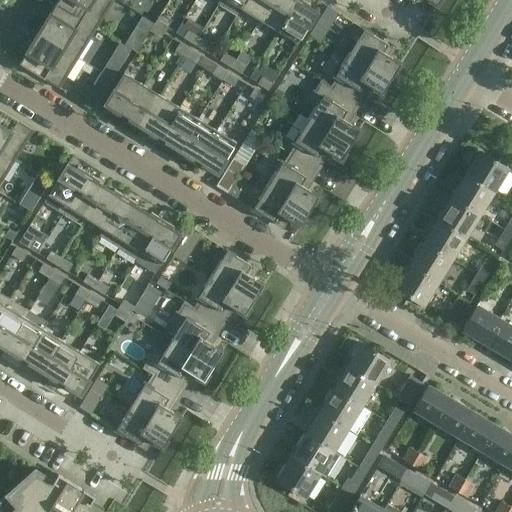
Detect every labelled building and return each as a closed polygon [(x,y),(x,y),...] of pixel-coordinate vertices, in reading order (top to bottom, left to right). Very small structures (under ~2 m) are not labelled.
[(94,28),(111,0),(57,0),(56,4),(94,28)] [(220,0),(218,5),(236,16),(245,0),(220,0)] [(259,21),(271,0),(245,0),(236,16),(237,17),(241,10),(259,21)] [(271,0),(259,21),(277,32),(296,0),(271,0)] [(301,0),(296,0),(277,32),(296,44),(315,13),(307,8),(309,5),(301,0)] [(76,57),(94,28),(56,4),(37,33),(76,57)] [(338,14),(326,7),(309,35),(320,42),(338,14)] [(154,23),(164,31),(169,23),(158,17),(154,23)] [(164,31),(154,23),(149,31),(160,38),(164,31)] [(390,79),(400,63),(387,56),(392,48),(363,29),(348,53),(390,79)] [(193,45),(198,37),(187,30),(182,38),(193,45)] [(18,64),(59,89),(60,88),(58,86),(76,57),(37,33),(18,64)] [(198,37),(193,45),(204,51),(208,44),(198,37)] [(185,57),(190,50),(179,43),(174,51),(185,57)] [(190,50),(185,57),(196,64),(200,56),(190,50)] [(230,67),(234,60),(224,53),(219,61),(230,67)] [(381,94),(390,79),(348,53),(334,76),(337,78),(332,87),(331,88),(353,101),(359,92),(363,94),(368,86),(381,94)] [(234,60),(230,67),(240,74),(245,67),(234,60)] [(92,68),(84,64),(81,70),(88,74),(92,68)] [(106,64),(101,73),(112,79),(117,71),(106,64)] [(222,80),(227,73),(216,66),(211,73),(222,80)] [(121,119),(142,85),(123,73),(104,104),(112,109),(110,112),(121,119)] [(227,73),(222,80),(233,87),(237,79),(227,73)] [(272,83),(261,77),(256,84),(267,91),(272,83)] [(349,145),(359,130),(346,122),(351,114),(347,111),(353,101),(331,88),(332,87),(320,80),(308,100),(316,105),(307,119),(349,145)] [(161,96),(142,85),(121,119),(132,126),(134,123),(142,127),(161,96)] [(264,96),(253,89),(249,97),(259,103),(264,96)] [(82,101),(94,108),(99,100),(88,93),(82,101)] [(179,108),(161,96),(142,127),(149,132),(147,135),(158,142),(179,108)] [(197,119),(179,108),(158,142),(169,149),(171,146),(178,150),(197,119)] [(0,110),(0,152),(12,160),(30,131),(33,133),(34,131),(0,110)] [(216,131),(197,119),(178,150),(186,155),(184,158),(195,165),(216,131)] [(340,160),(349,145),(307,119),(293,142),(296,145),(290,154),(312,168),(318,158),(322,161),(327,153),(340,160)] [(216,131),(195,165),(206,171),(208,168),(216,174),(235,143),(216,131)] [(463,175),(493,192),(508,169),(478,151),(463,175)] [(0,152),(0,180),(12,160),(0,152)] [(308,211),(317,196),(305,188),(310,180),(305,177),(312,168),(290,154),(284,164),(281,162),(266,185),(308,211)] [(245,165),(233,158),(226,169),(215,186),(227,194),(245,165)] [(62,214),(88,173),(77,167),(75,170),(66,165),(43,202),(62,214)] [(62,214),(81,226),(104,188),(97,183),(99,180),(88,173),(62,214)] [(463,175),(450,197),(480,216),(493,192),(463,175)] [(252,209),(281,227),(286,219),(299,227),(308,211),(266,185),(252,209)] [(99,237),(124,196),(113,189),(111,192),(104,188),(81,226),(82,226),(86,220),(102,229),(98,236),(99,237)] [(99,237),(117,248),(141,211),(133,206),(135,203),(124,196),(99,237)] [(24,197),(19,205),(30,211),(34,204),(29,200),(24,197)] [(466,238),(480,216),(450,197),(436,220),(466,238)] [(117,248),(136,260),(161,219),(150,212),(148,215),(141,211),(117,248)] [(511,215),(503,230),(511,235),(511,234),(511,215)] [(137,260),(135,263),(153,275),(159,265),(179,234),(170,229),(172,226),(161,219),(136,260),(137,260)] [(436,220),(422,242),(431,248),(452,261),(466,238),(436,220)] [(189,228),(172,256),(183,263),(201,235),(189,228)] [(9,230),(4,237),(11,241),(15,234),(9,230)] [(511,235),(503,230),(493,246),(502,251),(511,235)] [(23,235),(18,242),(29,249),(34,241),(23,235)] [(438,284),(452,261),(431,248),(422,242),(408,265),(431,280),(438,284)] [(15,247),(11,255),(21,262),(26,254),(15,247)] [(258,291),(263,284),(250,277),(255,269),(226,250),(211,274),(253,300),(258,291)] [(56,266),(61,258),(50,252),(45,259),(56,266)] [(61,258),(56,266),(67,272),(71,265),(61,258)] [(475,275),(483,281),(493,265),(485,260),(475,275)] [(48,278),(53,271),(42,264),(38,272),(48,278)] [(423,307),(438,284),(431,280),(408,265),(394,288),(423,307)] [(53,271),(48,278),(59,285),(63,277),(53,271)] [(93,288),(97,281),(87,274),(82,282),(93,288)] [(244,315),(253,300),(211,274),(197,297),(200,299),(195,308),(194,309),(216,322),(222,313),(226,315),(231,307),(244,315)] [(483,281),(475,275),(465,291),(474,296),(483,281)] [(97,281),(93,288),(103,295),(108,287),(97,281)] [(85,301),(90,294),(79,287),(74,294),(85,301)] [(0,314),(10,299),(0,293),(0,314)] [(90,294),(85,301),(96,308),(100,300),(90,294)] [(469,304),(458,296),(445,317),(457,325),(469,304)] [(28,311),(10,299),(0,314),(0,345),(5,348),(28,311)] [(129,314),(133,307),(122,300),(118,307),(129,314)] [(212,366),(222,351),(209,343),(214,335),(210,332),(216,322),(194,309),(195,308),(183,301),(171,321),(179,326),(170,340),(212,366)] [(125,322),(129,314),(118,307),(113,315),(125,322)] [(484,343),(498,320),(475,307),(462,330),(484,343)] [(28,311),(5,348),(12,353),(10,356),(21,363),(42,329),(25,318),(29,311),(28,311)] [(129,314),(125,322),(123,325),(130,330),(137,319),(129,314)] [(484,343),(507,357),(511,348),(511,328),(498,320),(484,343)] [(61,340),(42,329),(21,363),(32,370),(34,367),(41,371),(61,340)] [(79,352),(61,340),(41,371),(49,376),(47,379),(58,386),(79,352)] [(203,381),(212,366),(170,340),(162,354),(154,349),(141,369),(153,376),(153,375),(175,389),(181,379),(185,382),(190,374),(203,381)] [(346,367),(375,385),(390,362),(360,344),(346,367)] [(79,352),(58,386),(69,392),(71,389),(79,395),(98,364),(79,352)] [(346,367),(332,389),(362,407),(375,385),(346,367)] [(171,432),(180,417),(168,409),(173,401),(169,398),(175,389),(153,375),(153,376),(147,385),(144,383),(129,406),(171,432)] [(396,398),(408,405),(421,383),(409,376),(396,398)] [(107,386),(96,379),(89,390),(78,407),(90,414),(107,386)] [(436,425),(450,401),(426,386),(412,410),(436,425)] [(332,389),(318,412),(347,430),(362,407),(332,389)] [(473,415),(450,401),(436,425),(459,438),(473,415)] [(115,430),(144,448),(149,440),(162,448),(171,432),(129,406),(115,430)] [(385,422),(394,427),(403,411),(395,406),(385,422)] [(318,412),(304,434),(333,453),(347,430),(318,412)] [(496,428),(473,415),(459,438),(482,451),(496,428)] [(394,427),(385,422),(375,438),(384,443),(394,427)] [(511,452),(511,438),(496,428),(482,451),(505,465),(511,452)] [(290,457),(320,475),(325,479),(338,456),(333,453),(304,434),(290,457)] [(411,466),(419,453),(410,448),(402,461),(411,466)] [(366,473),(375,457),(367,452),(357,467),(366,473)] [(419,453),(411,466),(420,471),(427,458),(419,453)] [(406,470),(398,465),(383,456),(376,468),(399,482),(397,485),(398,485),(406,470)] [(320,475),(290,457),(276,480),(305,498),(320,475)] [(0,511),(101,511),(102,511),(89,503),(93,496),(57,473),(52,481),(44,476),(34,470),(4,496),(0,499),(0,511)] [(415,475),(406,470),(398,485),(420,498),(429,483),(415,475)] [(458,493),(465,481),(456,476),(449,488),(458,493)] [(341,488),(327,510),(330,511),(342,511),(358,486),(347,478),(341,488)] [(465,481),(458,493),(467,498),(474,486),(465,481)] [(446,508),(452,497),(443,492),(436,502),(446,508)] [(381,511),(383,510),(360,496),(350,511),(381,511)] [(452,497),(446,508),(453,511),(455,511),(461,503),(452,497)] [(507,511),(510,507),(502,502),(496,511),(507,511)]
